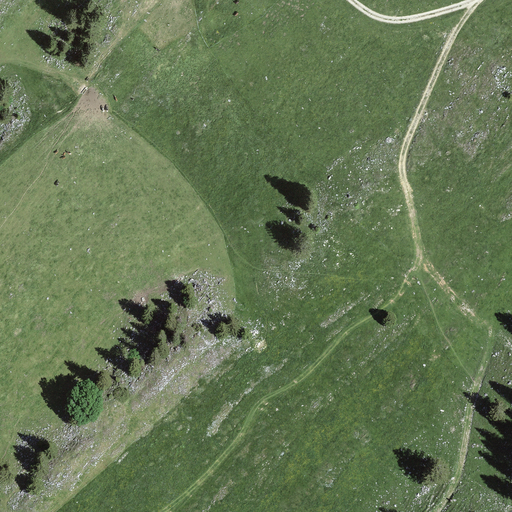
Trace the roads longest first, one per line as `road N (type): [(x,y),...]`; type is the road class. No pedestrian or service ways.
road 1 (track): [(433,511),(491,331),(443,288),(420,247)]
road 2 (track): [(479,0),(450,41),(403,156),(420,247)]
road 3 (track): [(352,0),(392,20),(475,0)]
